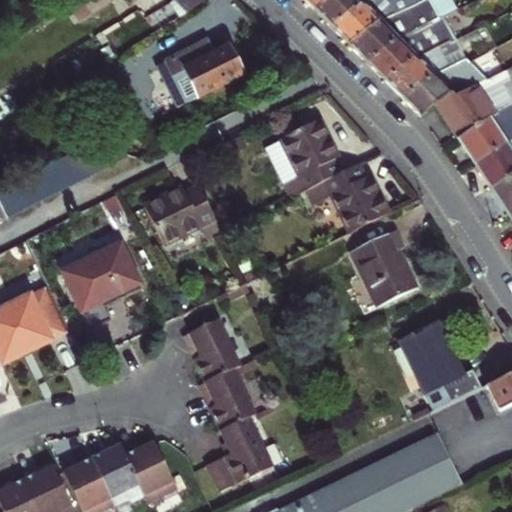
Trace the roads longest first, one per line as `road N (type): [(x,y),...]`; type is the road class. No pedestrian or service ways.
road 1 (tertiary): [(267,0),(427,165),(511,296)]
road 2 (residential): [(0,435),(160,388)]
